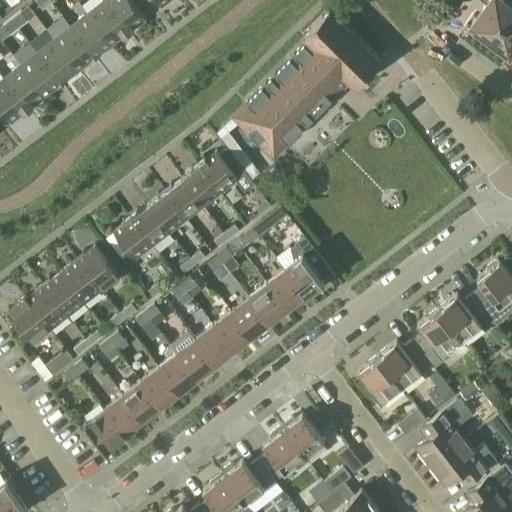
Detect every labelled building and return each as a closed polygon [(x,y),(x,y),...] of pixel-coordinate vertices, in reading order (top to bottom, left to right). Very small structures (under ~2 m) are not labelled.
[(125,34),(123,32),(128,28),(105,0),(102,0),(88,12),(112,43),(125,34)] [(146,17),(133,0),(105,0),(128,28),(132,25),(133,27),(146,17)] [(475,35),(489,41),(511,10),(511,5),(504,0),(483,0),(488,3),(471,25),(472,26),(471,28),(471,29),(471,30),(471,31),(472,33),(472,34),(473,35),(475,35)] [(382,58),(329,7),(304,33),(309,38),(234,114),(274,155),(350,78),(356,85),(382,58)] [(22,9),(14,15),(12,17),(20,27),(29,19),(22,9)] [(508,54),(509,53),(510,54),(511,50),(511,10),(489,41),(499,54),(501,55),(502,56),(503,56),(505,56),(506,56),(507,55),(508,54)] [(88,12),(71,25),(94,54),(98,51),(100,53),(112,43),(88,12)] [(20,45),(28,38),(20,27),(12,17),(3,24),(20,45)] [(92,59),(90,57),(94,54),(71,25),(55,37),(79,69),(92,59)] [(65,77),(67,79),(79,69),(55,37),(38,50),(61,80),(65,77)] [(59,85),(57,83),(61,80),(38,50),(21,63),(46,95),(59,85)] [(21,63),(5,76),(28,106),(32,103),(33,104),(46,95),(21,63)] [(25,111),(24,109),(28,106),(5,76),(0,79),(0,105),(12,121),(25,111)] [(217,149),(200,162),(222,191),(239,177),(217,149)] [(200,162),(182,175),(204,204),(222,191),(200,162)] [(165,189),(187,217),(204,204),(182,175),(165,189)] [(148,202),(170,230),(187,217),(165,189),(148,202)] [(271,204),(266,198),(256,205),(262,212),(271,204)] [(148,202),(131,215),(153,244),(170,230),(148,202)] [(114,229),(136,257),(153,244),(131,215),(114,229)] [(269,226),(263,217),(253,225),(259,233),(269,226)] [(235,222),(224,230),(229,236),(240,228),(235,222)] [(243,232),(250,241),(259,233),(253,225),(243,232)] [(214,238),(219,244),(229,236),(224,230),(214,238)] [(294,258),(284,265),(308,296),(336,274),(305,234),(295,242),(296,243),(291,247),(294,258)] [(96,242),(78,256),(102,288),(120,274),(96,242)] [(227,245),(217,253),(223,261),(233,253),(227,245)] [(206,254),(201,248),(190,256),(195,263),(206,254)] [(208,259),(214,268),(223,261),(217,253),(208,259)] [(61,269),(85,301),(102,288),(78,256),(61,269)] [(181,264),(186,270),(195,263),(190,256),(181,264)] [(478,276),(483,283),(473,291),(493,316),(504,307),(502,305),(511,297),(511,274),(500,258),(478,276)] [(290,310),(308,296),(284,265),(266,279),(290,310)] [(68,314),(85,301),(61,269),(44,283),(68,314)] [(197,282),(191,273),(181,281),(187,289),(197,282)] [(290,310),(266,279),(248,293),(272,324),(290,310)] [(164,287),(159,281),(148,289),(153,295),(164,287)] [(172,287),(178,296),(187,289),(181,281),(172,287)] [(27,295),(26,294),(25,294),(51,327),(68,314),(44,283),(27,295)] [(463,299),(457,291),(437,307),(462,338),(481,324),(482,325),(493,316),(473,291),(463,299)] [(248,293),(230,307),(254,338),(272,324),(248,293)] [(8,308),(34,341),(51,327),(25,294),(8,308)] [(132,301),(120,311),(125,317),(137,308),(132,301)] [(155,301),(145,308),(151,317),(162,309),(155,301)] [(230,307),(212,321),(236,352),(254,338),(230,307)] [(423,329),(413,337),(433,363),(444,354),(443,353),(462,338),(437,307),(417,322),(423,329)] [(135,316),(142,324),(151,317),(145,308),(135,316)] [(108,320),(113,326),(125,317),(120,311),(108,320)] [(212,321),(194,335),(218,366),(236,352),(212,321)] [(98,328),(86,337),(91,343),(103,334),(98,328)] [(119,329),(109,336),(115,345),(125,337),(119,329)] [(194,335),(176,349),(199,379),(218,366),(194,335)] [(99,343),(106,352),(115,345),(109,336),(99,343)] [(74,346),(79,352),(91,343),(86,337),(74,346)] [(397,338),(377,353),(402,385),(421,370),(421,371),(433,363),(413,337),(403,345),(397,338)] [(74,356),(66,347),(46,363),(53,372),(74,356)] [(176,349),(158,363),(181,393),(199,379),(176,349)] [(357,369),(382,400),(402,385),(377,353),(357,369)] [(82,356),(72,364),(79,373),(89,365),(82,356)] [(163,407),(181,393),(158,363),(140,377),(163,407)] [(63,372),(69,380),(79,373),(72,364),(63,372)] [(163,407),(140,377),(122,391),(145,421),(163,407)] [(122,391),(104,405),(127,435),(145,421),(122,391)] [(421,449),(419,450),(430,464),(465,437),(456,425),(466,418),(453,401),(431,418),(438,428),(417,444),(421,449)] [(85,419),(109,450),(127,435),(104,405),(85,419)] [(303,411),(283,426),(305,454),(325,439),(303,411)] [(269,449),(259,456),(276,479),(287,470),(286,469),(305,454),(283,426),(263,441),(269,449)] [(484,441),(474,448),(465,437),(430,464),(441,478),(443,476),(447,481),(467,465),(475,475),(497,458),(484,441)] [(243,457),(223,472),(245,501),(264,486),(265,487),(276,479),(259,456),(248,464),(243,457)] [(498,511),(511,503),(503,493),(511,485),(511,477),(510,474),(511,472),(511,468),(506,461),(482,480),(489,489),(465,508),(467,511),(466,511),(498,511)] [(327,511),(367,511),(376,505),(362,487),(355,492),(345,479),(352,474),(344,463),(324,479),(323,478),(316,483),(315,493),(319,499),(318,500),(327,511)] [(209,495),(199,503),(205,511),(245,511),(248,510),(243,503),(245,501),(223,472),(203,488),(209,495)] [(0,481),(0,508),(2,511),(23,511),(28,509),(7,477),(0,481)] [(205,511),(199,503),(188,511),(183,504),(171,511),(205,511)] [(511,511),(511,504),(511,503),(498,511),(511,511)]
